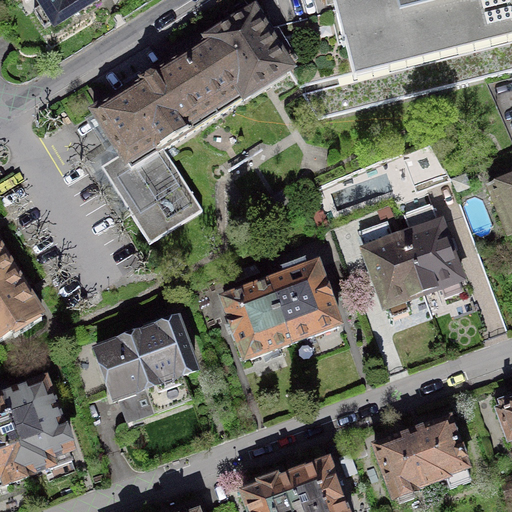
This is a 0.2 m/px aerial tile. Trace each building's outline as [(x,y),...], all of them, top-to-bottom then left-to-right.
[(39,0),(43,6),(34,12),(44,29),(54,23),(55,25),(95,0),(39,0)] [(511,0),(332,0),(344,45),(345,45),(353,76),(511,36),(511,0)] [(164,151),(289,73),(253,16),(157,77),(155,74),(140,83),(142,86),(135,90),(117,101),(115,98),(94,111),(96,114),(132,171),(164,151)] [(451,180),(432,143),(402,156),(405,166),(412,163),(422,191),(436,186),(451,180)] [(164,151),(132,171),(122,155),(101,168),(127,209),(150,246),(202,213),(164,151)] [(510,182),(491,189),(511,241),(511,173),(507,175),(510,182)] [(465,175),(452,181),(457,194),(470,188),(468,181),(465,175)] [(411,236),(402,239),(423,296),(441,289),(445,299),(462,293),(458,283),(461,282),(450,250),(440,225),(438,226),(432,208),(405,218),(411,236)] [(423,296),(402,239),(393,242),(387,224),(360,234),(366,252),(364,253),(369,267),(385,310),(388,309),(391,319),(409,313),(405,303),(423,296)] [(0,283),(13,275),(0,254),(0,283)] [(317,268),(270,285),(292,345),(339,328),(329,301),(327,294),(324,287),(317,268)] [(24,292),(13,275),(0,283),(0,342),(13,335),(15,338),(42,321),(31,303),(31,302),(28,297),(24,292)] [(292,345),(270,285),(223,303),(230,322),(229,322),(232,329),(235,336),(245,363),(292,345)] [(183,378),(195,373),(178,325),(159,332),(156,323),(144,327),(146,332),(148,336),(97,355),(114,403),(118,401),(119,403),(119,404),(127,426),(191,402),(183,378)] [(45,383),(1,399),(29,477),(31,477),(30,476),(50,469),(51,471),(53,470),(49,461),(69,454),(71,453),(55,411),(45,383)] [(506,397),(495,401),(511,446),(511,399),(510,395),(506,397)] [(29,477),(1,399),(0,399),(0,490),(9,487),(8,485),(29,477)] [(423,430),(412,434),(431,485),(446,480),(450,489),(470,482),(466,470),(468,470),(450,421),(423,430)] [(431,485),(412,434),(401,438),(374,448),(393,500),(397,498),(399,504),(414,499),(412,493),(416,491),(431,485)] [(336,448),(338,452),(347,449),(344,439),(334,443),(336,448)] [(304,474),(289,479),(300,511),(345,511),(328,465),(304,474)] [(300,511),(289,479),(277,484),(276,480),(268,483),(260,486),(261,490),(243,496),(248,511),(300,511)] [(511,483),(509,484),(503,486),(507,499),(511,497),(511,483)]
